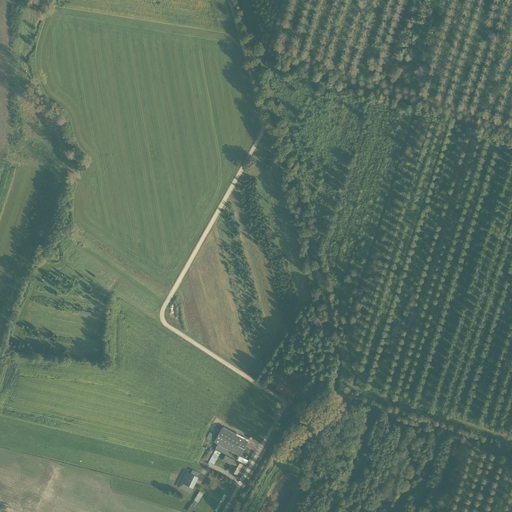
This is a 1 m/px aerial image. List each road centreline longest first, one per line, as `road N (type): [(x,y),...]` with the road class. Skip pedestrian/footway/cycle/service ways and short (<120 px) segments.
road 1 (unclassified): [(228,0),(262,131),(162,314),(166,325),(284,405),(223,511)]
road 2 (track): [(238,511),(284,431),(345,386),(267,52),(244,0)]
road 3 (track): [(267,52),(283,48),(511,123)]
road 4 (track): [(345,386),(511,439)]
road 5 (track): [(289,511),(300,477),(310,473),(342,415),(339,392)]
